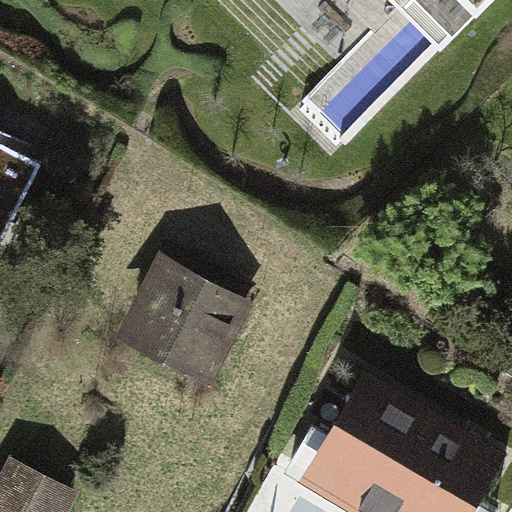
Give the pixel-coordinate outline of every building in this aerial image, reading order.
[(479,0),(391,0),(436,44),(479,0)] [(0,234),(45,153),(0,128),(0,234)] [(259,297),(160,245),(109,342),(207,395),(259,297)] [(471,511),(508,453),(364,365),(296,474),(357,511),(471,511)] [(70,511),(76,498),(9,469),(0,488),(0,511),(70,511)]
